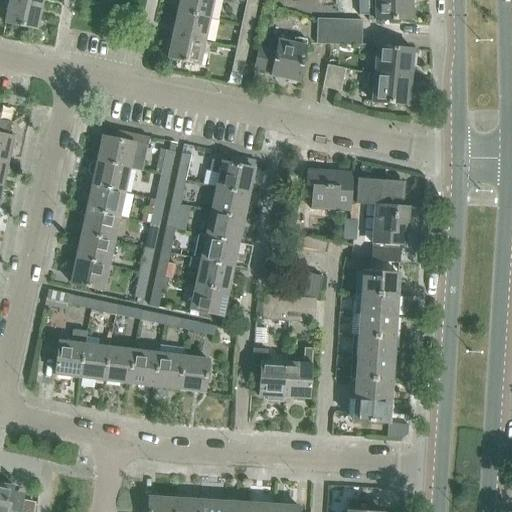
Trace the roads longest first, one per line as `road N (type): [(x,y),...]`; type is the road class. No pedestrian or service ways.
road 1 (residential): [(460,157),(69,75)]
road 2 (tertiary): [(488,511),(507,157)]
road 3 (residential): [(0,408),(69,75)]
road 4 (residential): [(441,466),(112,440)]
road 5 (tertiary): [(460,157),(441,466)]
road 6 (tertiary): [(459,0),(460,157)]
road 7 (tertiary): [(507,157),(505,16)]
